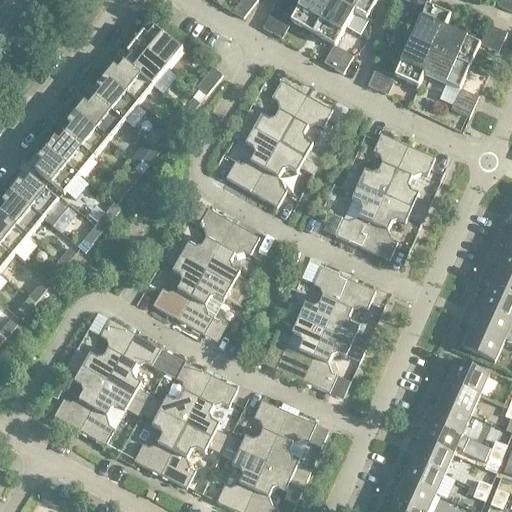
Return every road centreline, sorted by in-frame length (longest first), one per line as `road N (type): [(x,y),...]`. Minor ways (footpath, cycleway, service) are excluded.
road 1 (residential): [(361,434),(87,298),(3,431)]
road 2 (residential): [(421,304),(180,183),(249,46)]
road 3 (residential): [(488,160),(249,46)]
road 4 (residential): [(0,147),(121,0)]
road 5 (residential): [(421,304),(488,160)]
road 6 (residential): [(361,434),(421,304)]
road 7 (residential): [(155,511),(42,454)]
